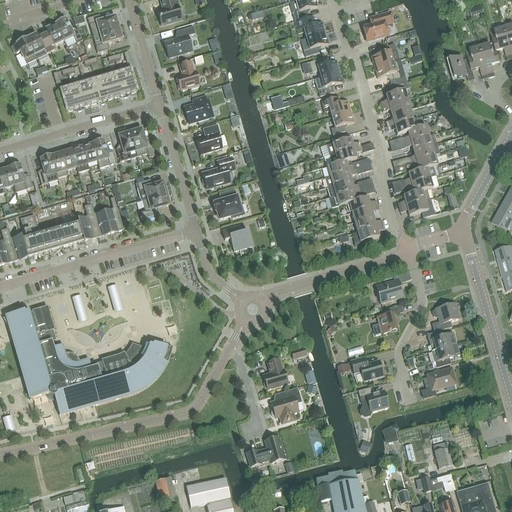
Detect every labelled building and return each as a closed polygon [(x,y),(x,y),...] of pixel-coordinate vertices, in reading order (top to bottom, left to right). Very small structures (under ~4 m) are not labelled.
[(163,11),(157,12),(161,28),(182,22),(178,8),(179,8),(176,0),(162,0),(160,1),(163,11)] [(304,0),(295,3),(289,4),(295,23),(309,19),(306,11),(317,8),(314,0),(304,0)] [(392,23),(389,14),(369,20),(371,26),(362,29),(366,43),(388,37),(384,26),(392,23)] [(92,37),(120,29),(117,20),(116,21),(115,18),(101,22),(99,16),(87,20),(89,26),(92,37)] [(84,23),(83,17),(73,20),(75,26),(84,23)] [(309,19),(295,23),(298,35),(304,34),(306,40),(325,35),(322,24),(314,26),(311,18),(309,19)] [(65,20),(55,25),(56,26),(64,42),(66,47),(76,42),(77,45),(83,42),(77,31),(72,33),(65,20)] [(47,34),(43,36),(51,53),(56,50),(54,47),(64,42),(56,26),(46,31),(47,34)] [(178,33),(180,39),(164,44),(169,60),(192,53),(187,38),(195,35),(193,28),(178,33)] [(122,38),(120,29),(92,37),(95,48),(97,54),(109,51),(107,45),(121,41),(121,38),(122,38)] [(495,36),(491,37),(495,49),(495,48),(496,53),(496,52),(504,50),(507,62),(511,60),(511,55),(504,29),(494,32),(495,36)] [(308,47),(302,48),(305,59),(319,55),(317,49),(328,45),(325,35),(306,40),(308,47)] [(26,39),(26,40),(37,61),(47,56),(46,55),(51,53),(43,36),(38,39),(37,36),(27,40),(26,39)] [(17,45),(13,47),(17,55),(20,53),(27,66),(37,61),(26,40),(16,45),(17,45)] [(216,40),(209,42),(212,53),(219,50),(216,40)] [(382,55),(371,58),(374,69),(393,64),(399,62),(394,45),(380,49),(382,55)] [(490,45),(480,48),(489,80),(495,78),(491,66),(500,64),(496,52),(496,53),(495,48),(495,49),(491,50),(490,45)] [(470,51),(466,52),(467,56),(468,61),(469,60),(472,72),(480,70),(483,81),(489,80),(480,48),(470,51)] [(213,56),(216,66),(222,64),(219,54),(213,56)] [(462,58),(447,62),(453,82),(467,78),(468,83),(475,81),(472,72),(469,60),(468,61),(463,62),(462,58)] [(320,79),(339,73),(336,63),(325,66),(323,60),(309,64),(312,74),(318,72),(320,79)] [(393,64),(374,69),(377,80),(388,77),(390,83),(395,81),(402,79),(405,78),(400,62),(399,62),(393,64)] [(176,79),(180,92),(191,89),(191,90),(199,88),(198,87),(200,87),(196,73),(194,74),(191,63),(179,67),(182,77),(176,79)] [(127,96),(137,93),(131,72),(129,72),(119,75),(124,92),(126,91),(127,96)] [(342,84),(339,73),(320,79),(314,80),(319,98),(333,94),(331,87),(342,84)] [(107,78),(114,100),(124,97),(122,92),(124,92),(119,75),(107,78)] [(104,102),(114,100),(107,78),(96,82),(101,99),(103,98),(104,102)] [(390,83),(391,89),(392,88),(405,85),(406,84),(405,78),(402,79),(395,81),(390,83)] [(84,85),(91,106),(100,103),(99,99),(101,99),(96,82),(84,85)] [(81,109),(91,106),(84,85),(73,88),(78,105),(80,105),(81,109)] [(387,102),(380,104),(381,109),(407,101),(405,91),(407,91),(405,85),(392,88),(394,94),(386,96),(387,102)] [(229,87),(223,89),(227,102),(233,100),(229,87)] [(61,92),(67,113),(77,110),(76,106),(78,105),(73,88),(63,91),(61,92)] [(194,105),(184,108),(189,126),(213,118),(208,101),(207,102),(205,98),(192,102),(194,105)] [(332,119),(350,113),(347,103),(340,105),(339,99),(321,104),(324,114),(330,113),(332,119)] [(407,101),(381,109),(383,113),(390,111),(391,116),(410,111),(407,101)] [(393,121),(385,123),(387,128),(413,121),(410,111),(391,116),(393,121)] [(350,113),(332,119),(335,129),(331,130),(333,137),(345,133),(343,127),(354,124),(350,113)] [(230,120),(233,130),(240,128),(237,118),(230,120)] [(413,121),(387,128),(388,133),(395,131),(397,136),(408,133),(416,131),(416,130),(420,129),(417,119),(413,121)] [(218,136),(219,136),(216,127),(203,131),(205,139),(196,142),(201,156),(222,150),(218,136)] [(402,140),(397,142),(398,147),(403,146),(429,138),(426,127),(420,129),(416,130),(416,131),(408,133),(409,139),(402,141),(402,140)] [(137,158),(148,155),(149,159),(155,157),(151,141),(145,143),(141,130),(138,131),(138,130),(129,132),(137,158)] [(122,150),(116,151),(120,163),(126,161),(137,158),(129,132),(121,135),(121,136),(118,137),(122,150)] [(403,146),(398,147),(400,153),(405,151),(412,148),(413,153),(432,148),(437,146),(434,137),(429,138),(403,146)] [(106,154),(103,141),(92,145),(92,146),(97,163),(99,170),(110,167),(116,165),(112,153),(106,154)] [(327,148),(330,157),(361,149),(361,148),(360,144),(352,146),(351,141),(327,148)] [(330,157),(332,167),(333,167),(346,164),(346,163),(356,161),(355,156),(362,154),(362,155),(374,152),(372,145),(361,148),(361,149),(330,157)] [(97,163),(92,146),(82,149),(87,166),(97,163)] [(415,158),(392,164),(394,169),(408,165),(409,165),(435,158),(440,156),(437,146),(432,148),(413,153),(415,158)] [(72,152),(77,169),(78,174),(89,171),(87,166),(82,149),(72,152)] [(61,155),(66,172),(67,171),(77,169),(72,152),(61,155)] [(66,172),(61,155),(51,157),(51,158),(57,179),(68,176),(67,171),(66,172)] [(51,157),(40,160),(44,173),(38,174),(41,187),(58,182),(57,179),(51,158),(51,157)] [(408,165),(394,169),(396,176),(418,170),(419,173),(428,170),(428,171),(433,169),(438,168),(435,158),(409,165),(408,165)] [(203,179),(202,181),(203,186),(205,187),(206,191),(230,184),(226,174),(234,171),(231,159),(217,163),(218,170),(202,175),(203,179)] [(346,164),(333,167),(332,167),(328,168),(331,179),(356,171),(364,169),(362,163),(352,166),(347,167),(346,163),(346,164)] [(23,179),(19,166),(8,169),(8,170),(9,170),(14,187),(13,187),(15,194),(26,191),(32,189),(29,177),(23,179)] [(325,180),(328,190),(352,183),(350,178),(372,172),(371,167),(331,179),(325,180)] [(394,184),(392,185),(394,190),(404,187),(430,180),(435,178),(433,169),(428,171),(428,170),(419,173),(408,176),(409,180),(394,184)] [(9,170),(8,170),(0,172),(0,178),(3,190),(4,190),(13,187),(14,187),(9,170)] [(122,175),(125,182),(131,180),(129,173),(122,175)] [(352,183),(328,190),(331,200),(335,198),(373,187),(371,180),(357,184),(357,187),(353,188),(352,183)] [(404,187),(394,190),(395,196),(413,191),(414,194),(422,192),(427,191),(433,189),(430,180),(404,187)] [(136,185),(141,202),(147,200),(167,195),(165,186),(163,186),(163,184),(150,187),(148,181),(136,185)] [(375,194),(373,187),(335,198),(331,200),(328,200),(331,210),(338,208),(350,205),(349,204),(357,202),(356,197),(360,196),(361,198),(375,194)] [(216,211),(219,220),(231,217),(232,219),(244,216),(241,205),(238,206),(234,191),(219,196),(221,203),(214,205),(215,206),(213,206),(214,212),(216,211)] [(398,205),(399,210),(425,203),(430,201),(427,191),(422,192),(414,194),(404,197),(406,203),(398,205)] [(454,194),(444,194),(445,209),(454,209),(454,194)] [(170,203),(167,195),(147,200),(141,202),(144,213),(141,214),(142,220),(158,216),(157,210),(169,206),(169,204),(170,203)] [(111,211),(103,214),(110,235),(123,231),(114,199),(109,200),(112,209),(111,211)] [(350,205),(352,215),(378,207),(376,203),(369,205),(368,199),(357,202),(349,204),(350,205)] [(511,203),(505,200),(498,212),(511,219),(511,203)] [(425,203),(399,210),(400,215),(408,213),(410,218),(421,214),(423,220),(435,217),(434,211),(431,201),(430,201),(425,203)] [(91,205),(87,206),(97,239),(110,235),(103,214),(96,216),(94,214),(91,205)] [(77,221),(78,222),(84,243),(97,239),(87,206),(84,208),(86,216),(85,219),(77,221)] [(352,215),(355,225),(374,219),(372,214),(379,212),(378,207),(352,215)] [(511,219),(498,212),(491,224),(506,233),(511,224),(511,219)] [(20,221),(25,237),(21,239),(27,259),(53,252),(56,255),(59,251),(59,250),(84,243),(78,222),(39,233),(34,217),(20,221)] [(355,225),(358,234),(383,227),(382,222),(375,224),(374,219),(355,225)] [(230,240),(233,253),(252,248),(248,232),(242,234),(240,227),(222,233),(224,242),(230,240)] [(352,236),(355,246),(380,239),(378,234),(385,232),(383,227),(358,234),(352,236)] [(8,230),(4,231),(13,263),(27,259),(21,239),(20,238),(13,240),(10,239),(8,230)] [(1,243),(0,243),(0,266),(0,267),(13,263),(4,231),(0,232),(3,241),(1,243)] [(347,237),(338,240),(340,246),(349,243),(347,237)] [(511,247),(495,253),(499,266),(511,262),(511,247)] [(511,262),(499,266),(502,280),(511,276),(511,262)] [(376,288),(381,305),(403,299),(399,286),(411,283),(409,274),(393,279),(394,283),(376,288)] [(511,276),(502,280),(506,293),(511,291),(511,276)] [(109,289),(116,313),(121,311),(115,288),(109,289)] [(86,321),(79,298),(73,300),(80,323),(86,321)] [(439,323),(431,325),(434,334),(441,332),(452,329),(450,324),(460,321),(455,305),(445,307),(435,310),(436,311),(433,312),(432,314),(433,318),(435,319),(438,318),(439,323)] [(380,326),(372,328),(375,337),(383,335),(398,330),(394,316),(403,314),(402,307),(381,313),(383,317),(378,319),(380,326)] [(3,320),(5,323),(6,326),(7,330),(8,333),(10,333),(12,341),(15,348),(23,377),(30,402),(48,397),(48,398),(49,400),(51,400),(52,401),(54,401),(59,417),(94,407),(128,397),(130,397),(136,394),(142,391),(147,388),(152,384),(157,379),(161,374),(165,368),(168,362),(170,355),(172,348),(164,347),(159,346),(153,345),(153,347),(145,345),(144,349),(131,345),(130,348),(127,352),(125,355),(121,357),(117,358),(96,365),(97,368),(91,369),(88,360),(79,363),(78,360),(76,358),(74,356),(71,355),(68,354),(65,355),(63,346),(53,348),(51,342),(55,341),(46,310),(30,315),(29,313),(25,314),(24,312),(6,317),(6,319),(3,320)] [(434,334),(426,336),(428,342),(430,342),(431,345),(429,346),(431,353),(457,346),(453,335),(442,338),(441,332),(434,334)] [(457,346),(431,353),(435,364),(434,364),(436,370),(450,366),(449,360),(460,356),(457,346)] [(303,351),(291,354),(294,362),(305,359),(303,351)] [(365,359),(351,363),(354,376),(361,374),(363,383),(383,378),(378,362),(366,365),(365,359)] [(263,377),(265,383),(263,385),(264,389),(267,390),(267,391),(287,386),(283,371),(282,371),(279,361),(267,364),(270,375),(263,377)] [(430,391),(422,393),(423,400),(435,397),(434,392),(456,386),(451,370),(426,377),(430,391)] [(306,391),(315,394),(317,387),(309,384),(306,391)] [(271,405),(272,410),(272,412),(273,418),(275,418),(275,419),(280,418),(282,425),(294,421),(292,414),(304,411),(297,389),(279,395),(281,402),(271,405)] [(372,396),(370,389),(357,392),(362,408),(360,412),(361,417),(365,419),(370,418),(372,414),(372,413),(388,408),(384,392),(372,396)] [(4,420),(7,432),(13,430),(10,418),(4,420)] [(261,465),(261,464),(270,462),(270,465),(285,461),(279,438),(264,443),(266,450),(258,453),(257,452),(246,455),(250,469),(261,465)] [(443,451),(434,453),(439,470),(448,468),(443,451)] [(81,470),(76,471),(80,483),(84,482),(81,470)] [(441,479),(436,480),(437,485),(442,483),(444,489),(445,493),(455,490),(450,476),(441,479)] [(424,494),(432,492),(429,479),(421,481),(424,494)] [(170,499),(164,480),(155,483),(160,502),(170,499)] [(191,509),(206,506),(207,511),(231,511),(225,480),(186,488),(191,509)] [(436,480),(430,482),(433,492),(444,489),(442,483),(437,485),(436,480)] [(357,482),(318,490),(321,503),(332,500),(334,511),(365,511),(358,484),(357,482)] [(456,494),(461,511),(494,511),(487,485),(456,494)] [(307,486),(297,488),(299,501),(310,499),(307,486)] [(72,496),(63,499),(65,506),(85,501),(83,492),(72,495),(72,496)] [(120,508),(129,506),(125,492),(116,495),(120,508)] [(403,505),(410,503),(407,492),(400,494),(403,505)] [(65,508),(66,511),(83,511),(89,510),(86,502),(65,508)] [(448,504),(440,506),(441,511),(454,511),(454,510),(452,503),(448,504)]
